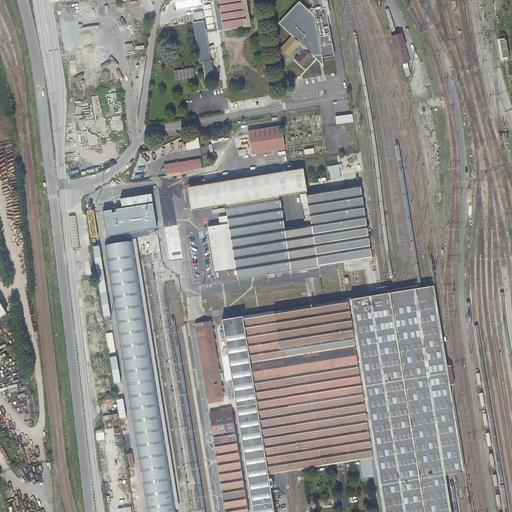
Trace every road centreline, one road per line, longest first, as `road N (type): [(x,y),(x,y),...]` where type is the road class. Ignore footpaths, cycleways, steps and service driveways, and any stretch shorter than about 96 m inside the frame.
road 1 (unclassified): [(89,511),(51,185)]
road 2 (unclassified): [(328,0),(344,96),(139,131)]
road 3 (unclassified): [(51,185),(23,0)]
road 4 (unclassified): [(139,131),(159,0)]
